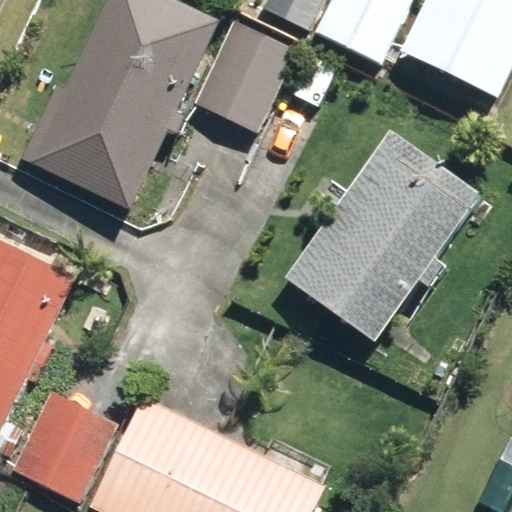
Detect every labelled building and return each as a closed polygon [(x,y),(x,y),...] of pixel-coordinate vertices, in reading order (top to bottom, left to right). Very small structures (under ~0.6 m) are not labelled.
[(27,172),(136,223),(226,35),(151,0),(119,0),(69,104),(61,100),(27,172)] [(276,0),(268,16),(315,39),(334,0),(276,0)] [(342,0),(321,42),(387,76),(422,6),(410,0),(342,0)] [(511,0),(439,0),(408,65),(505,114),(511,100),(511,0)] [(201,114),(264,144),(302,63),(238,32),(201,114)] [(293,292),(384,357),(399,334),(410,341),(450,283),(441,277),(488,210),(399,146),(293,292)] [(0,457),(84,293),(0,249),(0,457)] [(16,477),(84,511),(123,434),(55,400),(16,477)] [(97,511),(328,511),(333,503),(151,409),(97,511)] [(511,511),(511,439),(478,508),(486,511),(511,511)]
